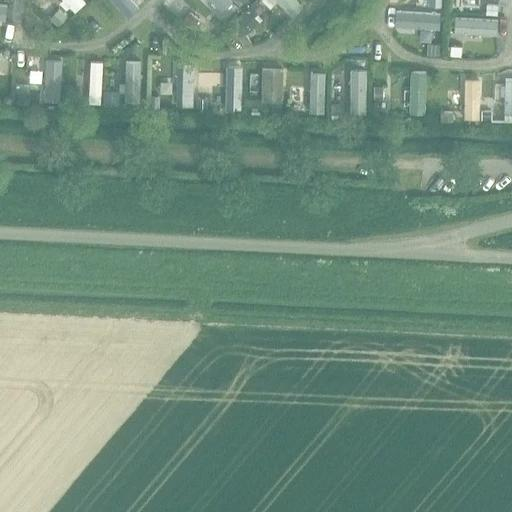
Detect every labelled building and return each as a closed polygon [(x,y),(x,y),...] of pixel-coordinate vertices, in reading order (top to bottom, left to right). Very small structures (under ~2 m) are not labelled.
[(485,5),(485,14),(496,15),(497,5),(485,5)] [(59,10),(51,19),(58,26),(66,18),(59,10)] [(192,11),(184,21),(193,28),(201,18),(192,11)] [(244,19),(231,30),(239,39),(243,35),(244,36),(253,28),(244,19)] [(427,44),(427,55),(438,55),(438,44),(427,44)] [(450,46),(449,55),(459,56),(460,47),(450,46)] [(94,47),(92,89),(104,90),(106,47),(94,47)] [(145,48),(130,48),(130,82),(146,82),(145,48)] [(157,78),(173,78),(173,62),(196,62),(196,48),(156,48),(157,78)] [(308,54),(291,55),(291,73),(308,72),(308,54)] [(268,55),(266,85),(283,86),(284,56),(268,55)] [(370,100),(370,56),(357,56),(357,101),(370,100)] [(325,96),(328,59),(315,58),(313,95),(325,96)] [(468,66),(469,105),(483,105),(483,66),(468,66)] [(498,82),(509,82),(508,106),(511,106),(511,67),(499,67),(498,82)] [(62,85),(62,97),(77,98),(78,86),(62,85)] [(381,87),(373,87),(373,99),(381,99),(381,87)] [(103,91),(102,105),(116,106),(117,92),(103,91)] [(18,94),(17,105),(28,106),(29,95),(18,94)] [(149,96),(148,107),(157,107),(157,97),(149,96)] [(197,98),(196,108),(205,108),(206,98),(197,98)] [(270,102),(270,115),(280,115),(280,103),(270,102)] [(338,103),(330,103),(330,119),(338,120),(338,115),(338,103)] [(284,106),(284,115),(297,115),(297,106),(284,106)] [(491,111),(480,111),(480,120),(491,120),(491,111)] [(450,112),(439,112),(439,120),(450,120),(450,112)]
